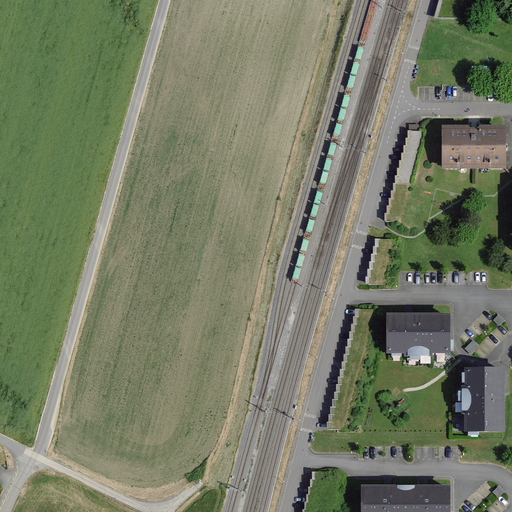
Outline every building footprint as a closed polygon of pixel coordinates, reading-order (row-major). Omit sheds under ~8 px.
[(465,0),(440,0),(435,21),(459,21),(465,0)] [(508,132),(445,130),(444,171),(508,172),(508,132)] [(430,131),(410,131),(387,222),(408,220),(430,131)] [(394,242),(376,242),(366,288),(385,287),(394,242)] [(375,312),(356,312),(329,430),(348,430),(375,312)] [(396,320),(395,363),(452,364),(453,321),(396,320)] [(469,370),(467,431),(504,432),(506,371),(469,370)] [(324,511),(334,474),(315,473),(305,511),(324,511)] [(408,511),(408,488),(361,487),(360,511),(408,511)] [(452,511),(453,488),(408,488),(408,511),(452,511)]
